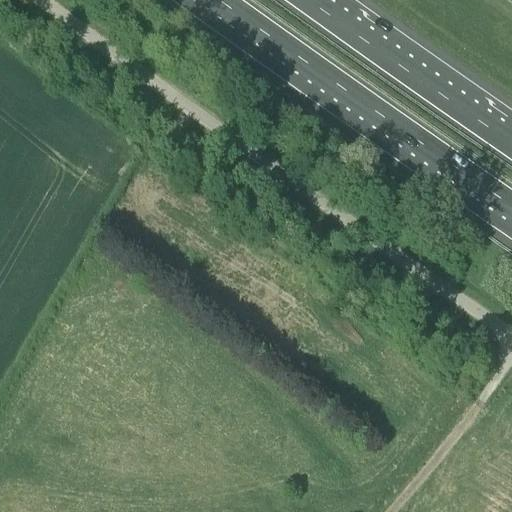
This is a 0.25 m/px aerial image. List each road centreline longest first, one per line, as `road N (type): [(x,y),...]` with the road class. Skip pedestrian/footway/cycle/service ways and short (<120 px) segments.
road 1 (unclassified): [(511,338),(43,0)]
road 2 (trunk): [(216,0),(511,209)]
road 3 (trunk): [(511,143),(307,0)]
